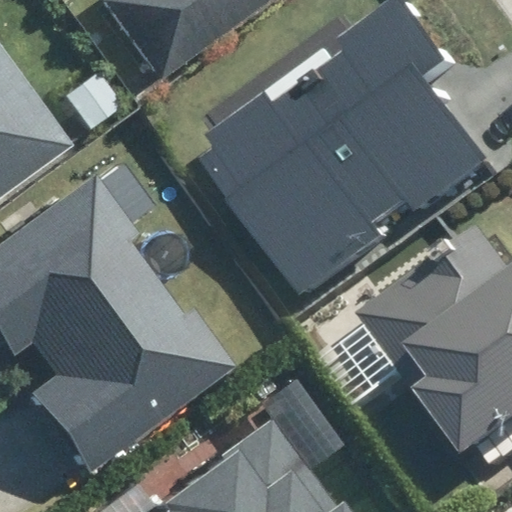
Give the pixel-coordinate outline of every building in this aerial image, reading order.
[(97,0),(89,6),(148,84),(259,0),(97,0)] [(413,0),(214,154),(218,159),(324,297),(501,160),(442,83),(464,65),(414,0),(413,0)] [(0,195),(66,145),(0,58),(0,195)] [(92,66),(60,88),(89,129),(121,106),(92,66)] [(91,176),(0,242),(0,344),(9,358),(27,344),(55,383),(33,398),(92,479),(236,375),(91,176)] [(511,256),(494,232),(378,316),(483,460),(509,441),(511,444),(511,256)] [(333,511),(266,421),(143,511),(333,511)]
